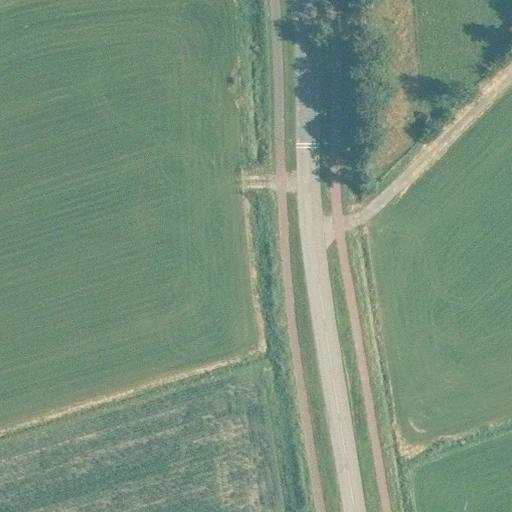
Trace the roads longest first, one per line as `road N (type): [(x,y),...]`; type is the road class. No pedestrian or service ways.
road 1 (tertiary): [(351,511),(310,235),(303,0)]
road 2 (track): [(310,235),(372,215),(511,76)]
